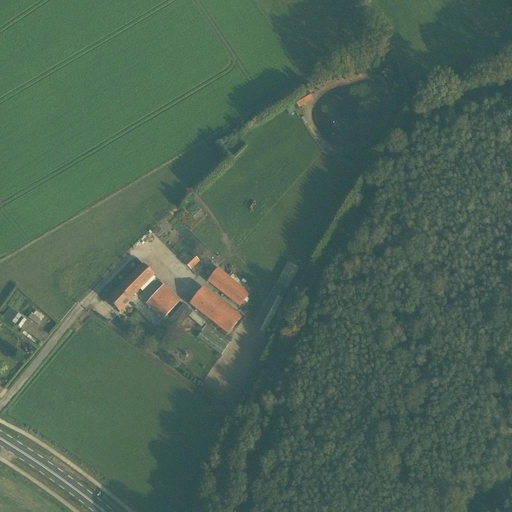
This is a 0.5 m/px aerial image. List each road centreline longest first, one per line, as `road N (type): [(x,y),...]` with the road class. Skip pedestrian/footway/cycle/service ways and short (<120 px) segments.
road 1 (unclassified): [(0,408),(80,307)]
road 2 (primary): [(104,511),(0,438)]
